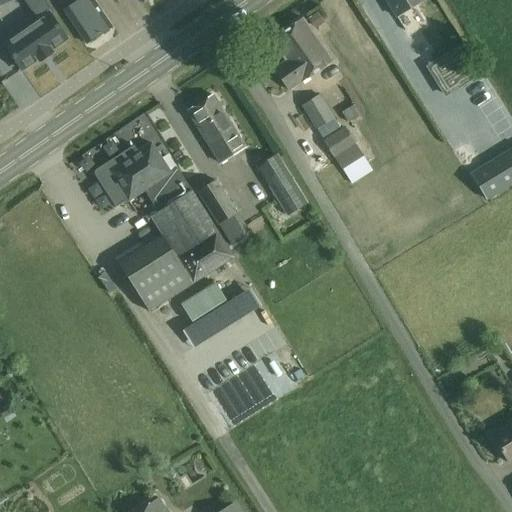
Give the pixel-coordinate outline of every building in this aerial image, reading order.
[(62,0),(59,2),(65,11),(88,43),(112,27),(92,0),(62,0)] [(386,0),(396,17),(424,1),(423,0),(386,0)] [(53,52),(52,50),(67,39),(50,14),(53,12),(45,1),(32,10),(38,20),(4,44),(22,70),(38,60),(39,62),(53,52)] [(310,19),(316,28),(325,22),(319,12),(310,19)] [(425,32),(439,27),(436,15),(421,20),(425,32)] [(301,83),(332,61),(303,18),(271,41),(286,63),(275,70),(289,89),(300,82),(301,83)] [(456,70),(439,80),(447,94),(481,74),(465,46),(448,56),(456,70)] [(301,106),(317,130),(318,130),(325,140),(323,141),(336,161),(318,173),(332,195),(352,183),(343,169),(364,156),(345,127),(341,129),(334,119),(335,118),(320,94),(301,106)] [(220,163),(245,147),(213,95),(188,112),(220,163)] [(117,183),(104,192),(114,206),(127,198),(129,201),(145,191),(151,201),(158,212),(150,217),(162,237),(192,284),(213,271),(235,258),(206,213),(177,168),(170,173),(161,158),(151,143),(130,157),(109,170),(117,183)] [(511,184),(511,148),(471,174),(487,199),(511,184)] [(308,203),(278,154),(257,166),(288,216),(308,203)] [(238,213),(217,180),(197,192),(218,226),(219,225),(232,246),(251,234),(247,227),(244,228),(235,215),(238,213)] [(192,284),(162,237),(119,264),(148,311),(192,284)] [(181,304),(192,322),(226,300),(215,283),(181,304)] [(277,381),(303,367),(294,352),(269,366),(277,381)] [(511,421),(508,423),(509,425),(492,435),(509,462),(511,460),(511,421)] [(167,511),(159,499),(136,511),(167,511)] [(241,511),(235,502),(219,511),(241,511)]
